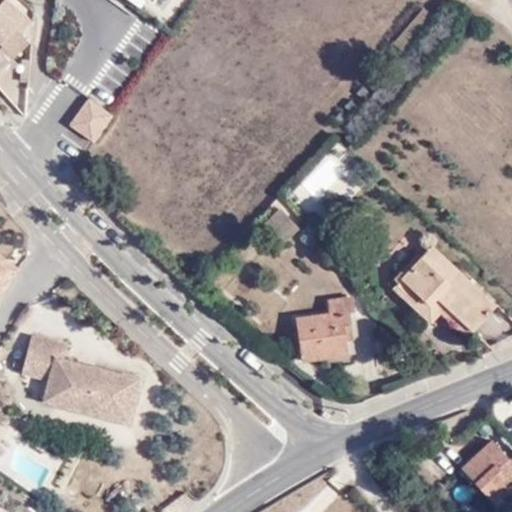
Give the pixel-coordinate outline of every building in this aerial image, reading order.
[(437,20),(423,8),(388,50),(402,62),(352,122),(369,137),(471,15),(453,0),(437,20)] [(0,66),(4,70),(23,52),(24,34),(0,13),(0,66)] [(94,145),(115,117),(89,98),(68,127),(94,145)] [(280,250),(297,229),(280,214),(263,233),(280,250)] [(506,302),(449,245),(408,284),(438,312),(444,305),(473,334),(506,302)] [(0,288),(10,274),(0,267),(0,288)] [(298,360),(352,355),(350,338),(354,338),(351,311),(356,311),(355,296),(327,299),(329,315),(295,319),(298,360)] [(23,368),(52,375),(62,377),(57,399),(130,418),(140,374),(94,362),(93,370),(77,366),(78,358),(66,355),(69,340),(34,331),(23,368)] [(0,358),(9,346),(3,341),(0,344),(0,358)] [(94,362),(78,358),(77,366),(93,370),(94,362)] [(62,377),(52,375),(46,396),(57,399),(62,377)] [(511,447),(505,454),(490,438),(463,464),(502,505),(511,496),(511,447)]
